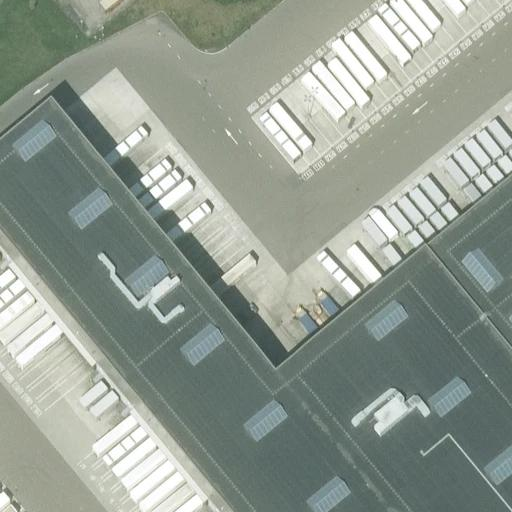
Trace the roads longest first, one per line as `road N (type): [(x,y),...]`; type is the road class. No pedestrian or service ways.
road 1 (unknown): [(511,36),(293,218),(150,43),(98,62),(0,150)]
road 2 (unknown): [(78,511),(0,417)]
